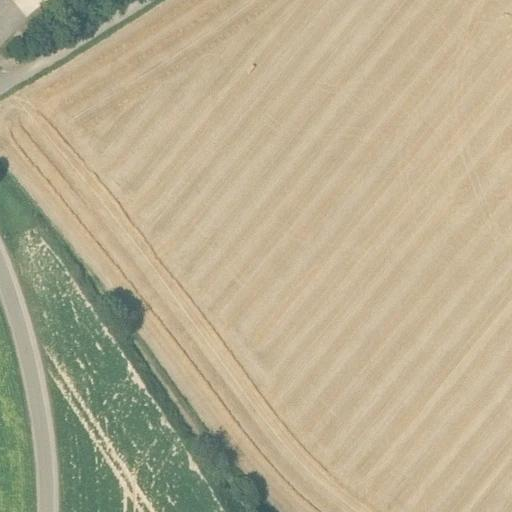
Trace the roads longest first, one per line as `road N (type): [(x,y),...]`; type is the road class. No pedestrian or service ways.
road 1 (unclassified): [(44,511),(31,378),(0,271)]
road 2 (unclassified): [(0,87),(140,0)]
